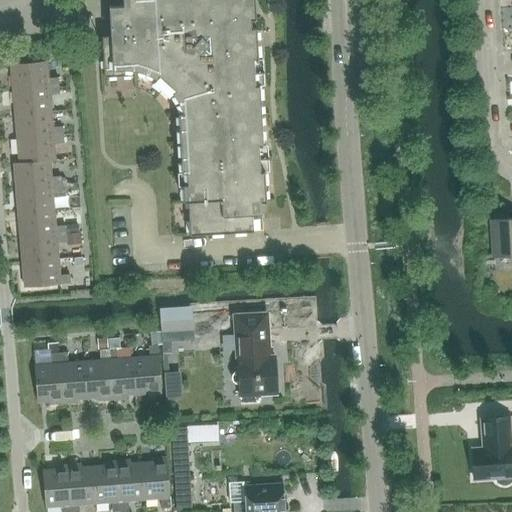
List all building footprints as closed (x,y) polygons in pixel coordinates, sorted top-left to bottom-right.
[(263,146),(259,84),(263,84),(263,72),(262,71),(262,59),(258,59),(254,0),(122,0),(123,6),(109,7),(110,36),(102,36),(104,77),(135,75),(134,70),(139,71),(143,73),(147,74),(152,76),(156,79),(153,82),(162,89),(168,96),(172,93),(175,97),(176,99),(178,103),(180,107),(181,109),(183,113),(178,114),(182,173),(186,173),(187,184),(182,185),(183,202),(188,202),(190,235),(253,232),(253,230),(263,230),(261,202),(266,202),(264,170),(263,170),(263,172),(260,172),(259,159),(268,158),(268,157),(259,157),(258,144),(261,144),(261,146),(263,146)] [(13,89),(59,85),(58,77),(48,78),(46,61),(10,64),(13,89)] [(15,114),(51,111),(49,94),(59,94),(59,85),(13,89),(15,114)] [(17,138),(63,134),(62,126),(52,127),(51,111),(15,114),(17,138)] [(50,161),(55,161),(54,143),(63,143),(63,134),(17,138),(19,162),(19,163),(50,161)] [(16,188),(62,184),(61,176),(51,177),(50,161),(19,163),(19,162),(13,163),(16,188)] [(18,213),(54,210),(52,193),(62,192),(62,184),(16,188),(18,213)] [(54,210),(18,213),(20,237),(66,233),(65,227),(55,228),(54,210)] [(492,221),(491,221),(493,257),(511,256),(511,219),(508,220),(505,215),(495,216),(492,221)] [(22,262),(58,259),(57,242),(67,241),(66,233),(20,237),(22,262)] [(58,259),(22,262),(24,287),(60,284),(60,283),(70,283),(69,274),(59,275),(58,259)] [(259,393),(277,392),(275,357),(268,358),(266,315),(236,316),(238,360),(237,360),(238,371),(235,372),(232,374),(232,377),(233,381),(235,383),(238,384),(239,394),(240,394),(241,403),(260,401),(259,393)] [(133,357),(136,394),(147,393),(147,396),(161,395),(158,345),(149,346),(150,356),(133,357)] [(136,394),(133,357),(117,358),(116,348),(108,349),(112,399),(125,398),(125,395),(136,394)] [(98,400),(112,399),(108,349),(100,350),(100,360),(84,361),(87,398),(98,397),(98,400)] [(87,398),(84,361),(68,362),(67,352),(59,353),(63,403),(76,402),(76,399),(87,398)] [(49,404),(63,403),(59,353),(51,353),(51,363),(34,365),(37,402),(49,401),(49,404)] [(183,360),(167,360),(167,385),(183,385),(183,360)] [(511,481),(511,476),(511,446),(509,417),(481,419),(483,448),(471,449),(473,479),(497,478),(497,482),(500,484),(504,484),(508,483),(511,481)] [(141,462),(144,499),(161,498),(162,508),(170,507),(166,457),(152,458),(153,461),(141,462)] [(144,499),(141,462),(130,463),(130,460),(117,461),(121,511),(129,511),(128,501),(144,499)] [(113,511),(121,511),(117,461),(103,462),(103,465),(92,466),(95,503),(112,502),(113,511)] [(189,462),(173,463),(174,496),(191,496),(189,462)] [(95,503),(92,466),(81,467),(81,464),(68,465),(71,511),(79,511),(79,504),(95,503)] [(63,511),(71,511),(68,465),(54,466),(54,469),(43,470),(46,507),(63,506),(63,511)] [(298,466),(301,488),(312,487),(309,465),(298,466)] [(244,481),(229,482),(230,502),(234,502),(234,511),(249,511),(285,510),(283,483),(244,485),(244,481)]
